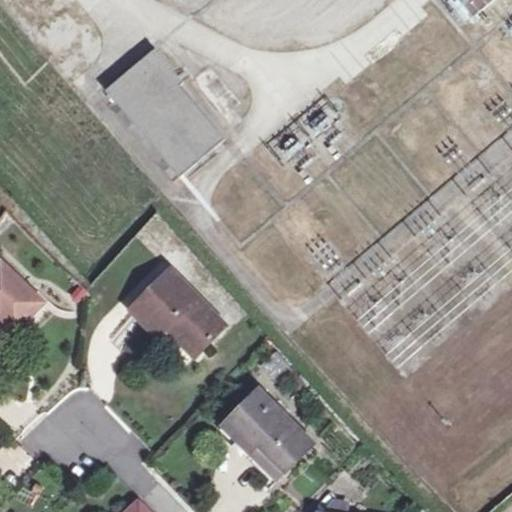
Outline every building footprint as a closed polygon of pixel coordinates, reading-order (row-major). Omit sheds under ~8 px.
[(504,0),(456,0),(474,23),(504,0)] [(156,51),(107,93),(181,178),(226,141),(174,81),(179,78),(156,51)] [(3,266),(0,269),(0,324),(4,321),(17,334),(44,306),(3,266)] [(172,273),(133,312),(159,338),(168,330),(196,358),(226,327),(172,273)] [(259,393),(224,428),(251,455),(259,447),(287,474),(314,447),(259,393)] [(259,447),(251,455),(278,482),(287,474),(259,447)] [(151,511),(140,500),(128,511),(151,511)] [(344,511),(346,506),(332,503),(326,511),(344,511)]
